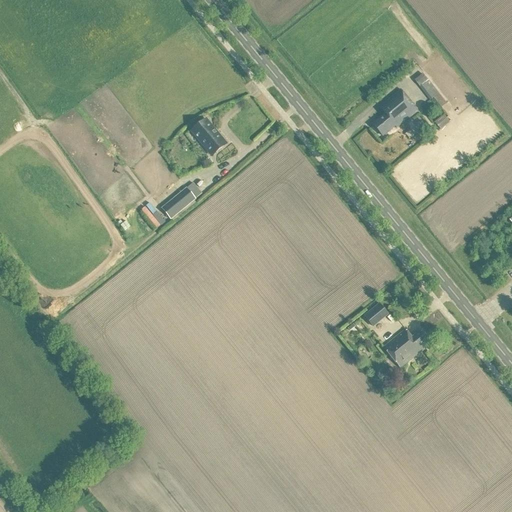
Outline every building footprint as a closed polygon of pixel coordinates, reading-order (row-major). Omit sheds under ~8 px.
[(417,80),(432,100),(436,97),(444,106),(450,102),(427,72),(417,80)] [(400,90),(379,108),(385,115),(373,125),(382,137),(394,127),(396,129),(417,111),(400,90)] [(442,128),(453,120),(447,113),(437,121),(442,128)] [(211,159),(227,146),(206,120),(190,133),(211,159)] [(194,201),(185,190),(160,210),(170,221),(194,201)] [(164,223),(156,212),(151,216),(160,227),(164,223)] [(363,318),(372,329),(388,316),(379,305),(363,318)] [(400,369),(431,344),(420,331),(411,338),(407,332),(406,332),(405,330),(383,348),(400,369)]
